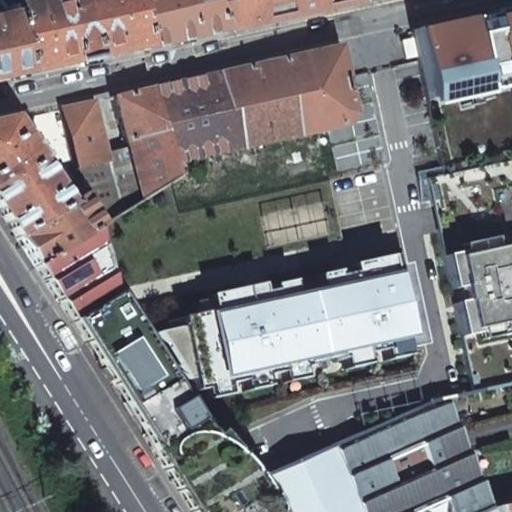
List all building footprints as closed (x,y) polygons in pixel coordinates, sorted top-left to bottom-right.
[(42,0),(11,7),(5,8),(10,17),(39,73),(89,62),(139,52),(126,0),(42,0)] [(126,0),(139,52),(182,42),(224,33),(205,0),(126,0)] [(205,0),(224,33),(249,27),(370,0),(205,0)] [(0,3),(0,19),(10,17),(5,8),(4,9),(1,4),(0,3)] [(511,9),(409,32),(440,178),(511,161),(511,9)] [(0,81),(15,78),(39,73),(10,17),(0,19),(0,81)] [(409,38),(399,41),(403,59),(413,56),(409,38)] [(235,71),(212,76),(218,104),(224,103),(231,133),(225,134),(228,152),(318,132),(344,126),(350,116),(336,48),(307,55),(287,59),(235,71)] [(212,76),(150,89),(167,165),(228,152),(225,134),(231,133),(224,103),(218,104),(212,76)] [(92,102),(58,109),(64,136),(78,198),(77,199),(95,229),(170,182),(167,165),(150,89),(116,97),(111,98),(116,121),(117,120),(125,149),(104,154),(92,102)] [(0,216),(14,239),(71,204),(65,194),(59,198),(37,163),(41,160),(31,145),(27,148),(9,120),(0,121),(0,216)] [(511,161),(440,178),(423,182),(470,394),(511,384),(511,161)] [(32,268),(90,232),(95,229),(77,199),(71,204),(14,239),(17,243),(32,268)] [(125,414),(187,511),(268,511),(258,492),(208,435),(204,440),(190,426),(108,296),(90,232),(32,268),(46,289),(57,307),(125,414)] [(222,386),(426,341),(406,255),(394,257),(393,254),(355,262),(357,272),(248,296),(246,286),(208,294),(211,304),(204,306),(222,386)] [(432,407),(336,454),(363,511),(485,511),(492,509),(481,480),(469,453),(456,428),(442,404),(432,407)] [(363,511),(336,454),(258,492),(268,511),(494,511),(493,510),(492,509),(485,511),(363,511)]
